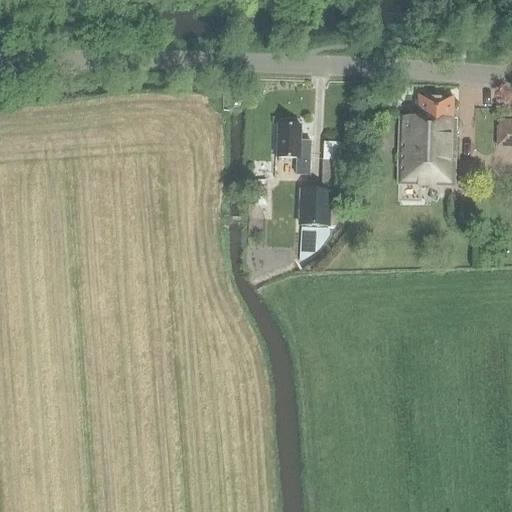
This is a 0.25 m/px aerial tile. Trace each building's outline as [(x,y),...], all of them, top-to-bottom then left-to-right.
[(401,119),(398,186),(453,188),(456,120),(452,120),(453,97),(418,96),(417,119),(401,119)] [(511,119),(498,120),(497,148),(511,147),(511,119)] [(300,127),(277,126),(276,160),(296,161),(295,177),(310,178),(311,144),(299,143),(300,127)] [(267,206),(266,181),(254,182),(254,206),(267,206)] [(329,193),(303,191),(301,229),(327,230),(329,193)]
